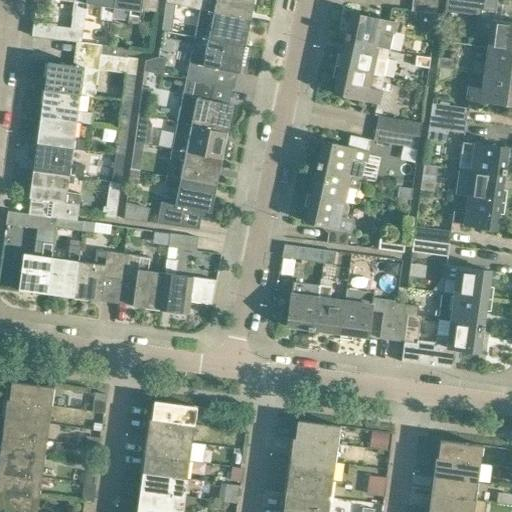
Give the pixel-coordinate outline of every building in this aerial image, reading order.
[(61,0),(75,2),(72,28),(55,26),(55,24),(34,21),(31,36),(76,42),(77,42),(81,43),(83,29),(84,17),(86,3),(86,0),(61,0)] [(111,20),(113,6),(113,0),(86,0),(86,3),(102,5),(100,19),(111,20)] [(156,13),(157,0),(113,0),(113,6),(129,9),(127,22),(138,24),(139,11),(156,13)] [(200,10),(213,13),(247,20),(251,0),(216,0),(216,2),(205,0),(201,0),(200,7),(200,10)] [(416,0),(411,0),(410,12),(436,16),(438,3),(416,0)] [(491,32),(489,48),(511,50),(511,22),(493,20),(495,0),(446,0),(446,6),(480,10),(479,18),(477,30),(491,32)] [(162,28),(172,30),(175,5),(165,3),(162,28)] [(247,20),(213,13),(210,25),(197,23),(195,34),(208,37),(242,44),(247,20)] [(389,48),(392,34),(394,23),(389,22),(351,13),(347,34),(345,33),(344,39),(345,40),(388,50),(389,48)] [(189,63),(186,79),(211,84),(215,68),(237,73),(239,73),(239,72),(237,72),(242,44),(208,37),(205,54),(192,51),(189,63)] [(383,76),(386,61),(388,50),(345,40),(339,66),(370,73),(383,76)] [(81,43),(77,42),(74,66),(47,62),(47,63),(49,63),(46,90),(80,95),(94,97),(100,54),(102,45),(81,43)] [(102,45),(100,54),(127,58),(128,49),(102,45)] [(473,60),(471,72),(511,77),(511,50),(489,48),(487,62),(473,60)] [(429,69),(430,59),(417,57),(416,67),(429,69)] [(438,57),(437,67),(449,68),(451,59),(438,57)] [(339,66),(334,93),(377,103),(379,91),(383,76),(370,73),(339,66)] [(470,87),(468,99),(511,105),(511,77),(471,72),(471,74),(484,76),(483,88),(470,87)] [(126,73),(122,100),(132,102),(136,74),(126,73)] [(186,79),(177,120),(190,123),(225,130),(230,106),(232,106),(232,105),(229,104),(232,88),(211,84),(186,79)] [(152,88),(142,87),(139,112),(148,114),(152,88)] [(46,90),(42,118),(76,123),(90,125),(92,113),(78,111),(80,95),(46,90)] [(118,128),(128,129),(132,102),(122,100),(118,128)] [(465,122),(466,109),(432,104),(430,117),(465,122)] [(148,114),(139,112),(135,139),(149,142),(151,127),(148,114)] [(378,117),(375,129),(394,133),(419,137),(421,124),(395,120),(378,117)] [(430,117),(428,130),(463,135),(465,122),(430,117)] [(76,123),(42,118),(38,144),(73,149),(86,151),(88,141),(74,139),(76,123)] [(174,132),(171,147),(185,150),(219,157),(225,130),(190,123),(177,120),(174,132)] [(124,156),(128,129),(118,128),(114,155),(124,156)] [(418,150),(419,137),(394,133),(375,129),(372,142),(392,146),(418,150)] [(149,142),(135,139),(131,167),(141,169),(145,142),(149,142)] [(317,169),(361,179),(362,177),(367,152),(323,142),(318,162),(317,162),(315,168),(317,168),(317,169)] [(458,168),(458,170),(503,176),(503,175),(505,175),(506,168),(504,168),(507,148),(462,142),(458,168)] [(34,172),(69,177),(83,179),(84,165),(71,163),(73,149),(38,144),(34,172)] [(183,160),(179,176),(214,184),(219,157),(185,150),(171,147),(169,158),(183,160)] [(110,182),(121,184),(124,156),(114,155),(110,182)] [(424,165),(422,175),(435,176),(436,167),(424,165)] [(141,169),(131,167),(129,186),(138,187),(141,169)] [(361,179),(317,169),(311,195),(343,202),(346,186),(359,189),(361,179)] [(454,196),(468,198),(499,203),(503,176),(458,170),(454,196)] [(69,177),(34,172),(31,197),(29,197),(29,198),(31,198),(28,214),(8,211),(7,212),(57,218),(75,221),(76,217),(78,217),(78,212),(79,205),(81,196),(67,194),(69,177)] [(160,202),(157,223),(199,229),(202,211),(210,213),(211,212),(208,211),(214,184),(179,176),(166,174),(163,185),(177,188),(174,204),(160,202)] [(121,184),(110,182),(108,182),(105,208),(102,207),(101,215),(116,217),(121,184)] [(397,198),(411,200),(412,189),(398,187),(397,198)] [(346,245),(348,231),(350,231),(353,220),(342,217),(346,215),(347,209),(343,202),(311,195),(305,222),(329,227),(327,243),(346,245)] [(452,210),(451,222),(496,229),(499,203),(468,198),(466,212),(452,210)] [(124,219),(146,222),(149,208),(126,203),(124,219)] [(37,228),(34,254),(34,255),(23,253),(18,290),(19,290),(20,288),(46,291),(45,293),(46,294),(47,291),(47,292),(52,257),(56,227),(57,218),(7,212),(6,224),(27,227),(37,228)] [(56,227),(82,231),(83,221),(77,220),(78,217),(76,217),(75,221),(57,218),(56,227)] [(83,221),(82,231),(109,235),(111,224),(83,221)] [(415,227),(413,240),(448,245),(450,232),(449,232),(415,227)] [(198,237),(170,233),(168,246),(196,251),(198,238),(198,237)] [(404,254),(405,241),(379,237),(377,250),(404,254)] [(413,240),(412,253),(446,258),(448,245),(413,240)] [(284,244),(282,257),(323,263),(325,249),(284,244)] [(52,257),(47,292),(72,295),(72,297),(73,297),(78,261),(80,248),(69,246),(67,259),(52,257)] [(335,251),(325,249),(323,263),(323,264),(333,265),(335,251)] [(101,297),(117,299),(123,253),(95,250),(94,263),(78,261),(73,297),(74,295),(99,299),(99,301),(100,301),(101,297)] [(117,299),(116,302),(117,302),(117,300),(133,302),(132,306),(133,306),(134,304),(160,307),(165,273),(148,271),(150,257),(123,253),(117,299)] [(160,307),(159,309),(160,309),(186,313),(187,313),(189,301),(211,304),(216,280),(175,275),(177,261),(166,259),(165,273),(160,307)] [(385,267),(390,273),(397,274),(398,262),(386,260),(385,267)] [(20,263),(3,261),(0,284),(17,286),(20,263)] [(456,279),(454,295),(486,300),(490,271),(445,265),(443,277),(456,279)] [(313,329),(314,329),(318,298),(317,299),(318,286),(292,282),(290,302),(286,326),(307,329),(307,330),(313,331),(313,329)] [(331,287),(318,286),(317,299),(318,298),(314,329),(340,333),(345,303),(329,301),(331,287)] [(373,293),(361,292),(347,290),(345,303),(340,333),(367,337),(371,310),(383,312),(379,338),(404,342),(408,314),(404,314),(406,304),(397,303),(398,301),(373,297),(373,293)] [(450,321),(484,326),(484,325),(482,325),(486,300),(454,295),(441,293),(437,320),(438,320),(450,321)] [(408,314),(418,316),(419,306),(406,304),(404,314),(408,314)] [(408,314),(404,342),(401,361),(401,362),(451,368),(453,368),(455,355),(452,355),(453,349),(479,352),(480,343),(482,343),(484,326),(450,321),(448,337),(436,336),(435,343),(434,345),(416,342),(417,340),(420,316),(418,316),(408,314)] [(6,399),(51,405),(53,387),(9,381),(9,382),(11,382),(10,388),(10,389),(9,399),(6,399)] [(4,416),(4,417),(48,423),(51,405),(6,399),(6,400),(9,400),(7,417),(4,416)] [(149,418),(149,419),(193,425),(196,406),(193,406),(152,400),(151,401),(154,402),(152,418),(149,418)] [(2,434),(2,435),(46,441),(48,423),(4,417),(4,418),(6,418),(4,435),(2,434)] [(147,436),(191,442),(193,425),(149,419),(152,420),(149,436),(147,436)] [(292,437),(292,438),(337,444),(339,426),(295,420),(295,421),(297,421),(296,427),(296,428),(295,438),(292,437)] [(377,433),(376,447),(387,449),(389,435),(377,433)] [(0,452),(43,459),(46,441),(2,435),(1,435),(4,436),(2,452),(0,452)] [(146,437),(149,437),(147,454),(144,454),(189,460),(191,442),(147,436),(146,437)] [(290,455),(290,456),(334,462),(337,444),(292,438),(292,439),(295,439),(293,449),(293,450),(292,456),(290,455)] [(479,463),(482,445),(437,439),(437,440),(445,441),(444,447),(439,447),(437,457),(435,457),(479,463)] [(0,471),(41,477),(43,459),(0,452),(0,453),(2,454),(0,464),(0,471)] [(144,455),(147,455),(144,472),(142,471),(142,472),(186,478),(189,460),(144,454),(144,455)] [(290,474),(332,480),(334,462),(290,456),(290,457),(292,457),(291,463),(291,464),(290,473),(287,473),(287,474),(290,474)] [(433,475),(432,475),(477,481),(479,463),(435,457),(435,458),(437,458),(435,475),(433,475)] [(241,481),(242,469),(240,468),(233,467),(231,479),(240,481),(241,481)] [(80,480),(91,481),(92,471),(81,470),(80,480)] [(0,489),(39,494),(41,477),(0,471),(0,489)] [(142,473),(144,473),(142,490),(139,489),(139,490),(184,496),(186,478),(142,472),(142,473)] [(285,491),(285,492),(329,498),(332,480),(290,474),(288,491),(285,491)] [(477,481),(432,475),(432,476),(435,476),(433,493),(430,493),(474,499),(477,481)] [(384,492),(386,478),(369,476),(367,490),(366,496),(383,498),(384,492)] [(95,485),(94,485),(84,484),(82,499),(91,500),(93,500),(95,485)] [(227,485),(225,501),(235,502),(237,486),(227,485)] [(0,507),(34,511),(36,511),(39,494),(0,489),(0,507)] [(137,507),(137,508),(167,511),(181,511),(184,496),(139,490),(139,491),(142,491),(139,508),(137,507)] [(283,509),(282,510),(300,511),(327,511),(329,498),(285,492),(287,493),(285,509),(283,509)] [(428,510),(428,511),(431,511),(435,511),(472,511),(474,499),(430,493),(430,494),(432,494),(431,504),(431,505),(430,511),(428,510)]
